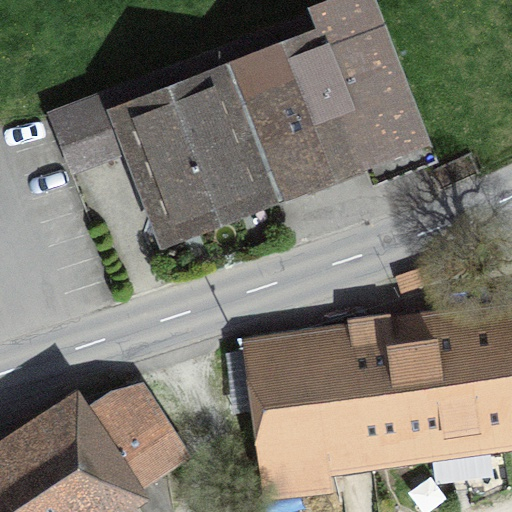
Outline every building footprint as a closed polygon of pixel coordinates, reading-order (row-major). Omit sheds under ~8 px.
[(368,0),(350,0),(238,43),(267,118),(293,186),(366,158),(374,179),(429,158),(368,0)] [(228,133),(267,118),(238,43),(49,115),(70,168),(145,139),(177,220),(251,192),(228,133)] [(469,252),(398,276),(401,287),(472,263),(469,252)] [(492,426),(495,448),(511,445),(511,325),(249,361),(266,496),(303,490),(298,454),(492,426)] [(0,511),(91,511),(181,453),(141,393),(74,414),(0,462),(0,511)]
